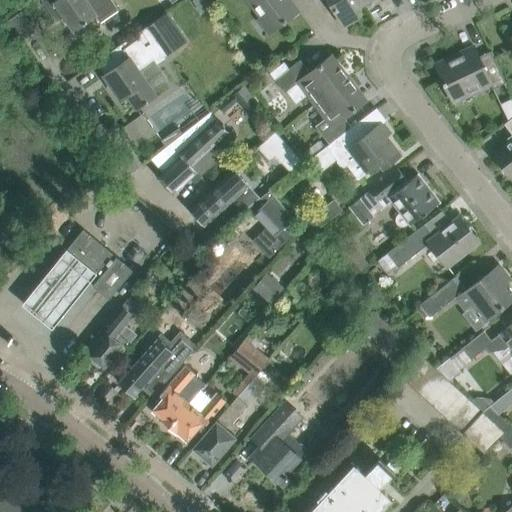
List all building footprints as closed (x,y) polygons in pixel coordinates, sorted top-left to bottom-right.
[(100,22),(118,9),(111,0),(41,0),(57,22),(64,17),(73,30),(95,15),(100,22)] [(191,0),(201,13),(212,5),(208,0),(191,0)] [(248,0),(260,15),(272,31),(298,11),(288,0),(248,0)] [(328,0),(333,8),(343,26),(358,17),(353,9),(363,3),(360,0),(328,0)] [(120,44),(96,61),(105,74),(104,75),(121,99),(128,94),(137,107),(154,96),(155,95),(137,70),(152,59),(156,57),(158,60),(162,57),(185,41),(165,13),(143,29),(120,44)] [(505,83),(491,51),(479,57),(474,46),(460,53),(461,55),(436,67),(445,86),(447,85),(453,97),(476,86),(478,90),(490,84),(493,89),(505,83)] [(307,95),(314,104),(348,79),(331,56),(309,73),(299,60),(288,69),(283,62),(269,73),(274,79),(284,92),(286,91),(295,103),(306,94),(307,95)] [(314,125),(329,143),(329,144),(351,127),(344,117),(365,101),(348,79),(314,104),(324,117),(314,125)] [(245,86),(232,96),(242,107),(254,97),(245,86)] [(219,105),(214,110),(218,115),(223,110),(219,105)] [(181,155),(159,176),(174,192),(180,185),(182,187),(184,185),(183,184),(196,171),(200,174),(213,162),(214,155),(208,149),(228,131),(210,112),(182,134),(171,143),(181,155)] [(511,117),(507,121),(504,124),(511,134),(506,139),(509,143),(493,155),(510,178),(511,176),(511,117)] [(329,143),(326,146),(343,168),(348,164),(359,177),(362,175),(367,171),(379,162),(383,168),(384,167),(400,155),(385,136),(390,133),(381,122),(369,132),(360,120),(351,127),(329,144),(329,143)] [(178,128),(161,140),(166,147),(171,143),(182,134),(178,128)] [(275,132),(257,148),(270,161),(287,145),(275,132)] [(398,168),(348,207),(362,225),(372,216),(372,215),(382,207),(383,208),(393,201),(400,211),(397,214),(395,216),(395,220),(396,224),(399,226),(403,226),(406,225),(410,223),(411,225),(439,202),(417,174),(408,181),(398,168)] [(248,207),(260,196),(234,169),(212,189),(211,188),(189,209),(204,225),(213,216),(222,226),(248,207)] [(260,196),(248,207),(274,235),(292,216),(268,189),(260,196)] [(304,222),(312,233),(332,218),(323,207),(304,222)] [(425,224),(388,253),(379,259),(389,273),(398,266),(398,267),(429,243),(447,266),(479,241),(460,216),(434,236),(425,224)] [(83,229),(64,253),(97,280),(92,285),(109,299),(133,270),(117,257),(88,233),(83,229)] [(195,270),(204,259),(190,247),(181,259),(195,270)] [(357,250),(344,260),(356,275),(369,265),(357,250)] [(96,275),(67,251),(57,264),(38,286),(23,305),(52,329),(68,309),(85,288),(96,275)] [(381,272),(375,265),(366,273),(373,279),(381,272)] [(456,276),(440,289),(419,305),(429,317),(456,296),(465,308),(472,303),(485,319),(511,298),(511,291),(505,282),(509,280),(498,265),(467,290),(456,276)] [(271,303),(284,287),(265,272),(252,288),(271,303)] [(363,303),(371,295),(349,274),(342,282),(363,303)] [(137,334),(126,326),(134,316),(132,315),(140,305),(129,297),(122,306),(121,305),(102,329),(105,332),(102,335),(99,332),(88,346),(91,348),(86,356),(103,369),(121,347),(125,349),(137,334)] [(357,321),(387,350),(400,336),(370,307),(357,321)] [(511,351),(511,352),(511,353),(511,324),(491,341),(483,331),(461,348),(470,359),(485,348),(487,351),(507,348),(510,345),(511,348),(511,351)] [(141,389),(151,397),(193,349),(191,348),(195,343),(181,332),(168,347),(154,336),(116,382),(134,397),(141,389)] [(230,356),(255,377),(256,376),(255,375),(269,358),(262,353),(262,354),(244,339),(230,356)] [(400,377),(411,387),(431,364),(421,354),(400,377)] [(460,372),(458,368),(448,358),(435,367),(441,373),(449,380),(460,372)] [(411,387),(421,396),(441,373),(435,367),(431,364),(411,387)] [(159,418),(168,426),(189,403),(178,394),(195,374),(186,367),(160,395),(163,397),(153,408),(159,414),(159,418)] [(421,396),(431,405),(451,382),(449,380),(441,373),(421,396)] [(256,376),(255,377),(208,431),(194,446),(199,450),(197,452),(212,464),(235,437),(224,428),(227,425),(228,426),(231,425),(247,405),(265,384),(256,376)] [(451,382),(431,405),(441,414),(461,391),(451,382)] [(511,387),(494,402),(482,411),(493,420),(505,432),(511,426),(499,414),(511,403),(511,387)] [(441,414),(451,423),(471,400),(461,391),(441,414)] [(189,403),(168,426),(178,435),(182,434),(188,439),(201,424),(204,427),(226,402),(216,393),(199,412),(189,403)] [(451,423),(462,433),(482,411),(472,401),(471,400),(451,423)] [(257,461),(282,485),(293,473),(289,469),(299,457),(305,449),(287,432),(301,417),(286,402),(253,439),(267,451),(257,461)] [(482,411),(462,433),(473,442),(493,420),(482,411)] [(493,420),(473,442),(483,452),(500,436),(505,432),(493,420)] [(505,432),(500,436),(509,448),(511,445),(511,427),(511,426),(505,432)] [(352,461),(310,507),(304,511),(380,511),(393,499),(380,487),(400,466),(392,459),(386,465),(379,458),(365,473),(352,461)] [(0,491),(0,511),(44,511),(5,488),(2,493),(0,491)]
